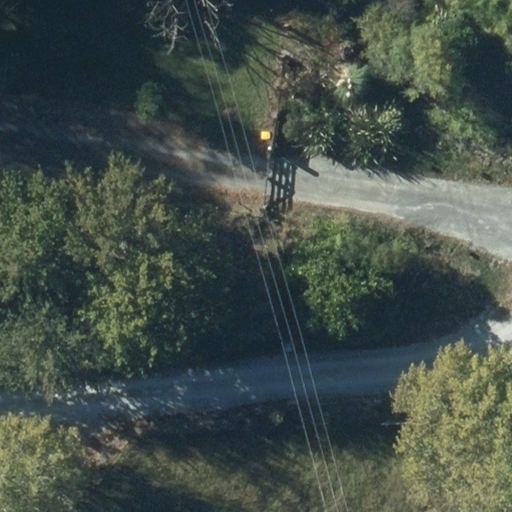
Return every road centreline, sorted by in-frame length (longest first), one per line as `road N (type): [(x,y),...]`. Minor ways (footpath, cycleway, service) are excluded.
road 1 (unknown): [(511,72),(0,5)]
road 2 (unknown): [(511,221),(0,267)]
